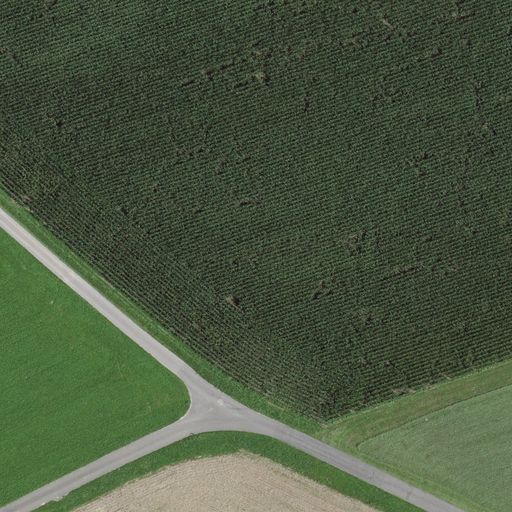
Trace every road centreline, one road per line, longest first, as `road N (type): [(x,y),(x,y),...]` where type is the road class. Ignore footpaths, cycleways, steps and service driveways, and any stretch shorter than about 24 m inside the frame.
road 1 (unclassified): [(0,511),(160,432),(246,416),(351,449),(472,511)]
road 2 (track): [(0,208),(246,416)]
